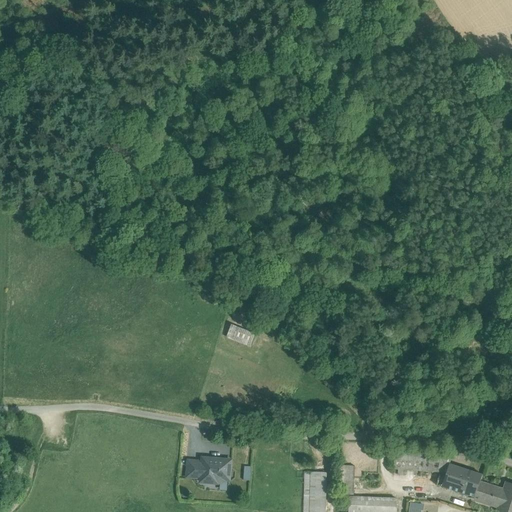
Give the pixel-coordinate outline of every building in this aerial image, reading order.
[(226,337),(250,346),(255,333),(232,324),(226,337)] [(453,453),(395,449),(394,469),(447,473),(450,464),(453,453)] [(228,461),(210,460),(210,459),(209,458),(206,458),(205,459),(204,463),(203,472),(201,475),(200,478),(200,480),(202,482),(216,484),(221,481),(221,479),(228,480),(229,477),(231,476),(231,472),(229,470),(230,464),(228,461)] [(204,463),(189,462),(188,476),(200,478),(201,475),(203,472),(204,463)] [(483,475),(450,464),(447,473),(442,487),(475,498),(480,482),(483,475)] [(355,466),(341,466),(340,495),(354,495),(355,466)] [(324,511),(325,472),(311,472),(310,494),(310,496),(309,511),(324,511)] [(498,507),(504,490),(480,482),(475,498),(481,500),(480,502),(498,507)] [(504,490),(498,507),(497,510),(502,511),(511,511),(511,483),(507,482),(504,490)] [(374,511),(375,498),(349,497),(348,511),(374,511)] [(396,511),(397,499),(375,498),(374,511),(396,511)]
